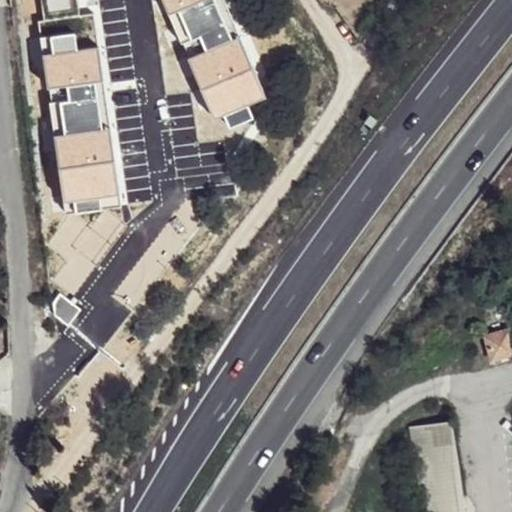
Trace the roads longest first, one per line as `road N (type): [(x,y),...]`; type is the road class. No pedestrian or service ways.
road 1 (residential): [(18,511),(186,310),(349,87),(345,58),(308,0)]
road 2 (motorway): [(511,6),(395,155),(155,511)]
road 3 (motorway): [(221,511),(320,357),(511,97)]
road 4 (residential): [(4,511),(27,443),(0,30)]
